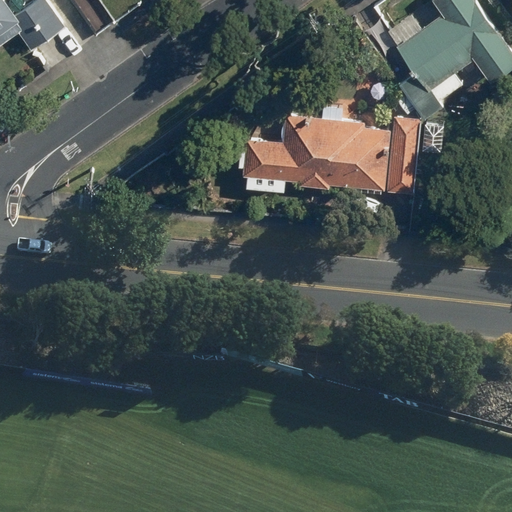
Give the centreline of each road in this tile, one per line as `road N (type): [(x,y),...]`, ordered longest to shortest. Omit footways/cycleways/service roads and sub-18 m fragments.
road 1 (secondary): [(3,257),(511,307)]
road 2 (residential): [(261,0),(20,178),(3,257)]
